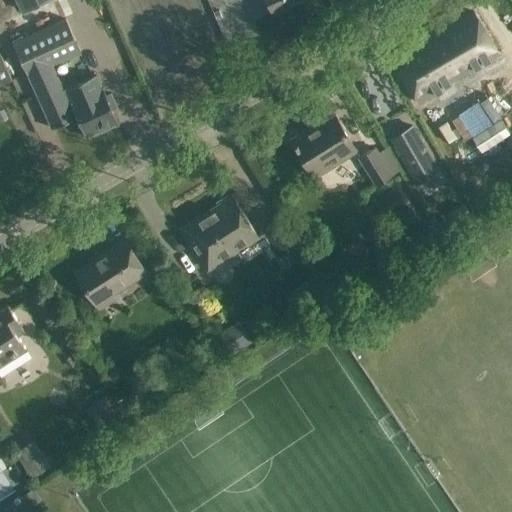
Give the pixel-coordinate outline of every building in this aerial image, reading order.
[(16,0),(22,11),(44,0),(16,0)] [(268,0),(274,11),(297,0),(268,0)] [(393,59),(403,76),(419,103),(442,90),(441,87),(497,55),(474,11),(393,59)] [(66,17),(12,42),(27,76),(28,76),(53,65),(82,52),(66,17)] [(0,84),(0,85),(12,79),(0,52),(0,84)] [(77,117),(86,137),(117,123),(111,110),(116,108),(110,94),(105,96),(95,75),(66,88),(63,81),(60,82),(53,65),(28,76),(52,128),(77,117)] [(489,94),(442,123),(450,136),(460,130),(466,140),(503,117),(489,94)] [(294,145),(297,150),(298,150),(315,176),(356,150),(333,113),(292,140),(295,144),(294,145)] [(411,126),(391,138),(417,184),(438,171),(411,126)] [(376,184),(391,175),(374,148),(359,157),(376,184)] [(219,205),(181,228),(192,245),(201,260),(208,270),(224,259),(218,249),(227,244),(232,253),(258,237),(243,213),(232,196),(227,199),(219,205)] [(465,206),(452,213),(458,222),(470,215),(465,206)] [(283,217),(262,230),(278,255),(286,267),(306,254),(283,217)] [(77,270),(88,287),(98,302),(145,272),(135,257),(125,240),(103,254),(105,256),(97,261),(96,259),(77,270)] [(0,374),(1,376),(31,357),(23,345),(14,330),(20,326),(18,322),(8,305),(0,310),(0,374)] [(231,325),(218,333),(232,355),(245,346),(231,325)] [(32,476),(52,466),(38,438),(18,448),(32,476)] [(14,502),(5,508),(7,511),(34,511),(45,504),(34,488),(18,499),(18,498),(14,501),(14,502)]
